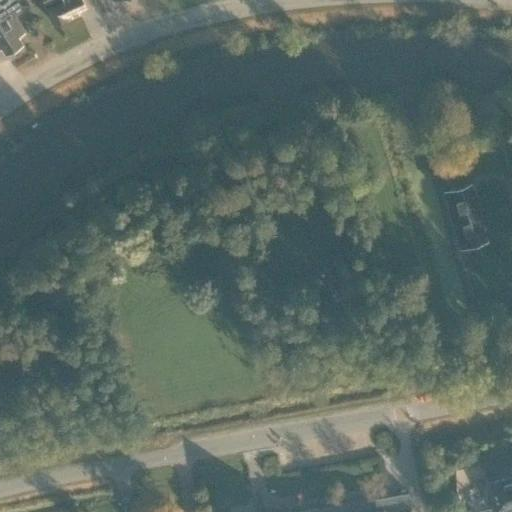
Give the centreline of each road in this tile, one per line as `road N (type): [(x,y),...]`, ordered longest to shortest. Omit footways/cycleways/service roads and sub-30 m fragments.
road 1 (unclassified): [(0,495),(198,449),(511,394)]
road 2 (tertiary): [(0,107),(125,38),(279,0)]
